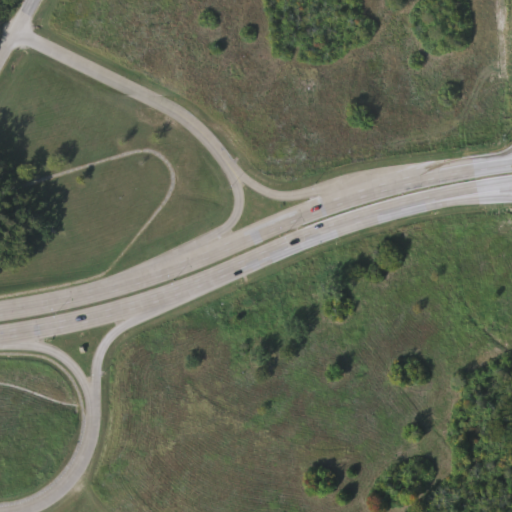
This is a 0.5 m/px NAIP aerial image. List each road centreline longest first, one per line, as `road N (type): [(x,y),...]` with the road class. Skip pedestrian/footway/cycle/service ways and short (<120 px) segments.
road 1 (secondary): [(0,342),(162,304),(358,220),(449,195)]
road 2 (secondary): [(342,196),(109,286),(0,307)]
road 3 (secondary): [(16,33),(182,120),(240,183)]
road 4 (secondary): [(486,163),(342,196)]
road 5 (secondary): [(18,511),(59,490),(80,464),(93,405)]
